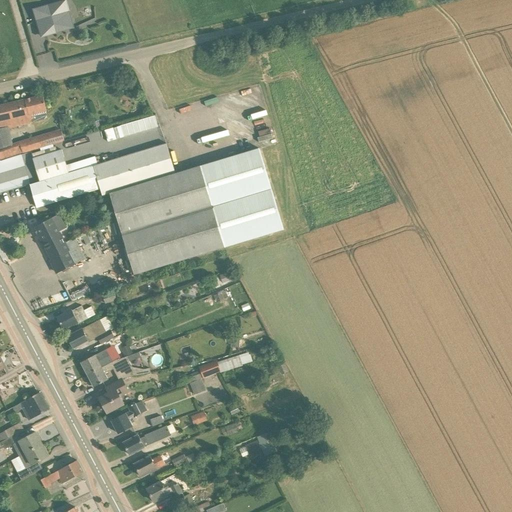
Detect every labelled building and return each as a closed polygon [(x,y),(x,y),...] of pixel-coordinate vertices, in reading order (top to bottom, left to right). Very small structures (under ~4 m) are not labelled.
[(56,33),(55,31),(63,28),(63,31),(73,28),(71,20),(65,21),(63,13),(69,12),(68,8),(62,0),(31,9),(37,27),(38,27),(42,35),(43,37),(56,33)] [(0,130),(35,122),(44,120),(47,116),(46,111),(47,111),(43,96),(0,105),(0,130)] [(511,108),(509,103),(468,125),(511,208),(511,108)] [(155,116),(121,126),(124,137),(158,127),(155,116)] [(108,142),(117,139),(114,128),(114,127),(104,130),(108,142)] [(256,132),(260,142),(272,137),(269,127),(256,132)] [(0,158),(0,160),(65,141),(61,129),(3,146),(0,131),(0,158)] [(166,143),(69,173),(40,182),(30,185),(37,208),(100,189),(103,196),(111,194),(135,275),(284,229),(259,148),(176,174),(166,143)] [(33,159),(40,182),(69,173),(67,165),(62,150),(33,159)] [(75,264),(68,250),(52,219),(36,227),(34,228),(38,235),(39,234),(52,259),(50,260),(57,273),(75,264)] [(220,275),(223,284),(234,280),(231,271),(220,275)] [(217,303),(229,298),(226,291),(214,296),(217,303)] [(115,293),(103,297),(105,303),(117,299),(115,293)] [(64,329),(78,322),(79,324),(96,315),(91,307),(84,311),(82,306),(72,311),(71,309),(64,312),(65,314),(58,318),(64,329)] [(89,342),(98,338),(102,344),(114,337),(111,330),(107,332),(100,320),(68,337),(71,342),(70,344),(72,347),(73,347),(74,348),(88,341),(89,342)] [(125,357),(132,354),(129,346),(122,349),(125,357)] [(117,353),(110,357),(103,360),(99,354),(95,356),(95,355),(81,362),(88,375),(113,362),(121,359),(117,353)] [(127,357),(121,359),(113,362),(88,375),(94,387),(108,380),(105,373),(111,370),(117,381),(121,379),(136,375),(127,357)] [(217,360),(199,367),(203,378),(221,371),(217,360)] [(284,364),(278,366),(281,375),(288,372),(284,364)] [(128,392),(121,379),(117,381),(107,386),(111,393),(100,399),(107,412),(123,404),(119,396),(128,392)] [(201,379),(190,383),(195,394),(206,390),(201,379)] [(23,409),(29,420),(50,409),(41,392),(13,408),(16,413),(23,409)] [(142,401),(136,404),(135,403),(128,407),(131,411),(112,421),(115,428),(115,429),(116,432),(118,432),(118,433),(133,426),(129,420),(147,410),(142,401)] [(232,415),(240,412),(237,406),(229,409),(232,415)] [(204,413),(191,418),(194,425),(207,419),(204,413)] [(161,416),(150,420),(153,427),(164,423),(161,416)] [(0,440),(1,443),(13,437),(25,430),(20,423),(0,434),(0,440)] [(237,423),(226,427),(229,435),(240,431),(237,423)] [(124,443),(130,455),(146,446),(171,435),(167,426),(145,435),(145,437),(141,439),(139,436),(124,443)] [(13,437),(1,443),(0,443),(0,451),(1,453),(14,445),(19,456),(42,444),(36,432),(16,443),(13,437)] [(270,432),(257,437),(265,456),(278,452),(270,432)] [(257,440),(245,445),(249,455),(261,450),(257,440)] [(42,444),(19,456),(26,468),(39,461),(49,456),(42,444)] [(157,468),(165,464),(170,462),(166,454),(153,460),(151,456),(135,464),(141,476),(150,472),(150,473),(157,469),(157,468)] [(184,454),(172,460),(176,467),(188,461),(184,454)] [(77,460),(46,477),(42,479),(46,487),(51,485),(50,483),(59,478),(62,483),(84,472),(77,460)] [(32,475),(28,468),(18,473),(21,480),(32,475)] [(161,482),(148,489),(154,502),(168,495),(168,494),(173,491),(176,497),(182,493),(177,483),(170,487),(171,488),(166,490),(161,482)] [(189,494),(177,500),(181,506),(192,500),(189,494)] [(223,503),(218,506),(220,511),(226,510),(223,503)]
